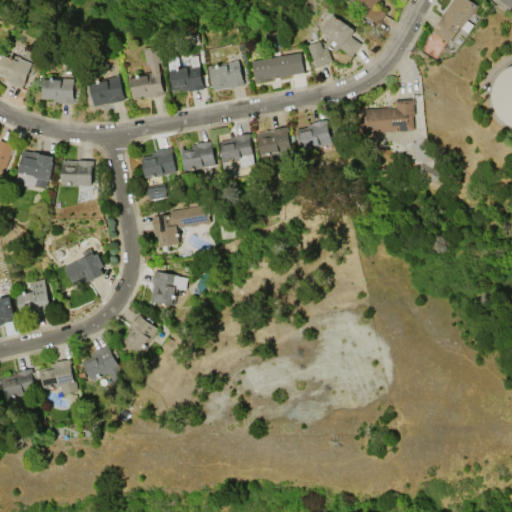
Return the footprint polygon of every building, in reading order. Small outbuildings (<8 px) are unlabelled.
[(377,0),(374,5),(385,13),(377,24),(358,10),(364,3),(359,0),(377,0)] [(452,0),(469,0),(476,5),(449,44),(432,31),(443,16),(441,15),(452,0)] [(353,29),(348,35),(360,44),(351,56),(338,47),(335,52),(324,44),(330,36),(320,29),(332,14),(353,29)] [(317,68),(307,45),(319,40),(322,48),(327,46),(332,60),(327,62),(328,64),(317,68)] [(143,48),(159,45),(164,70),(158,71),(162,90),(163,89),(164,94),(144,98),(143,95),(135,97),(136,99),(133,99),(129,78),(139,76),(138,68),(140,67),(142,63),(145,61),(143,48)] [(0,75),(0,59),(2,55),(8,58),(10,53),(19,57),(24,55),(26,50),(36,54),(31,66),(34,67),(30,77),(26,75),(20,89),(8,83),(9,82),(4,80),(5,77),(0,75)] [(300,52),(304,72),(290,75),(291,77),(279,79),(278,77),(265,79),(265,81),(255,83),(251,61),(300,52)] [(172,91),(167,57),(178,55),(180,67),(191,66),(189,56),(197,55),(203,89),(189,92),(188,91),(184,91),(183,89),(172,91)] [(208,66),(238,60),(243,84),(229,87),(229,86),(213,90),(208,66)] [(511,66),(497,65),(494,125),(511,125),(511,66)] [(93,106),(89,83),(107,80),(107,78),(119,75),(122,95),(124,95),(124,99),(122,100),(122,101),(93,106)] [(42,98),(42,77),(73,78),(72,98),(73,98),(73,103),(58,103),(58,101),(55,101),(55,105),(53,105),(53,99),(42,98)] [(360,109),(395,106),(394,99),(412,98),(414,114),(412,115),(413,130),(362,134),(360,109)] [(331,142),(318,145),(319,146),(308,149),(308,146),(301,148),(297,129),(308,126),(307,124),(326,119),(327,123),(326,124),(331,142)] [(256,133),(272,130),(272,129),(287,126),(288,131),(287,131),(291,151),(260,157),(256,133)] [(253,164),(241,166),(239,159),(222,162),(219,142),(230,140),(229,133),(231,133),(232,137),(235,136),(234,135),(248,133),(253,164)] [(0,139),(13,145),(0,175),(0,139)] [(215,164),(184,170),(180,147),(183,146),(184,149),(191,148),(191,145),(196,144),(196,143),(210,140),(215,164)] [(175,172),(145,179),(141,157),(151,155),(151,152),(156,151),(156,150),(171,147),(172,152),(171,153),(175,172)] [(34,175),(17,172),(22,150),(32,152),(32,151),(53,155),(51,162),(53,162),(49,180),(47,180),(45,187),(32,185),(34,175)] [(61,159),(93,160),(93,165),(91,165),(91,184),(61,183),(61,159)] [(167,197),(166,186),(148,188),(149,199),(167,197)] [(168,211),(206,204),(209,221),(177,227),(180,243),(159,247),(157,236),(154,236),(151,216),(168,213),(168,211)] [(89,247),(93,255),(97,253),(103,266),(99,268),(102,274),(89,280),(87,277),(73,284),(63,266),(83,256),(81,251),(89,247)] [(149,301),(155,270),(187,276),(184,290),(176,288),(173,305),(149,301)] [(30,281),(31,292),(15,294),(18,314),(49,310),(44,279),(30,281)] [(0,297),(8,296),(14,320),(2,323),(3,324),(0,324),(0,297)] [(157,328),(140,353),(122,341),(130,330),(127,328),(137,313),(141,316),(141,317),(157,328)] [(106,371),(91,380),(81,362),(91,356),(89,354),(107,344),(109,347),(108,348),(124,375),(112,381),(106,371)] [(44,390),(39,368),(50,366),(50,364),(54,363),(54,362),(69,358),(70,363),(69,363),(73,381),(75,381),(77,391),(62,394),(61,386),(44,390)] [(35,392),(32,370),(0,375),(0,380),(3,397),(35,392)]
